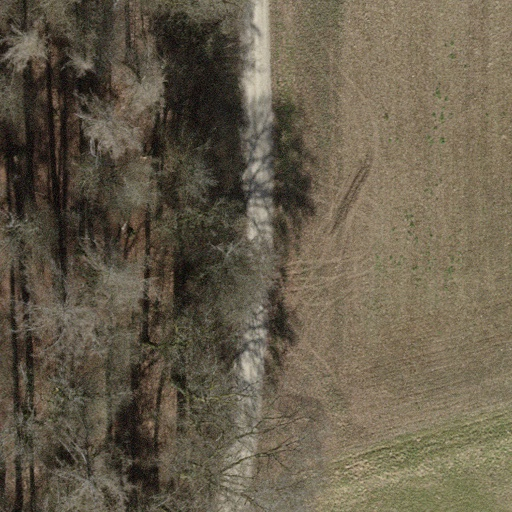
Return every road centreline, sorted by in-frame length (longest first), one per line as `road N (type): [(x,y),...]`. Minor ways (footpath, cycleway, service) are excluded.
road 1 (track): [(273,0),(240,511)]
road 2 (track): [(0,177),(26,336)]
